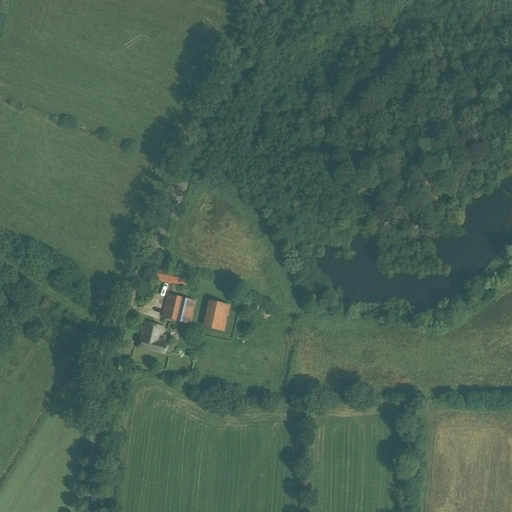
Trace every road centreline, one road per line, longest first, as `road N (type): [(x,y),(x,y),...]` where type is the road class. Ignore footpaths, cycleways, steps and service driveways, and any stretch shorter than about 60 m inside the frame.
road 1 (unclassified): [(87,511),(113,329),(263,0)]
road 2 (track): [(0,262),(113,329)]
